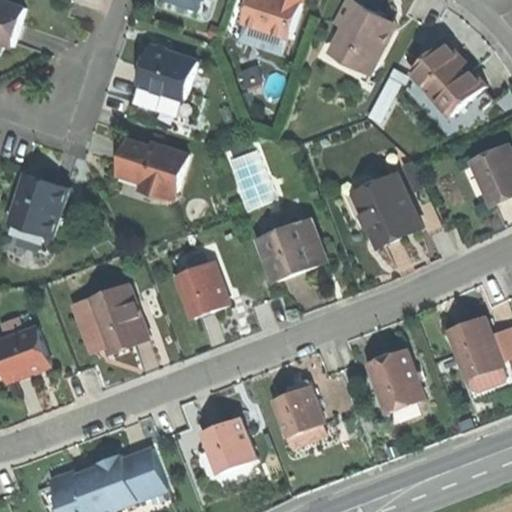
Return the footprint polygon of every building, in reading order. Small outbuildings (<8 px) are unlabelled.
[(29,8),(3,0),(0,0),(0,40),(16,46),(22,28),(29,8)] [(203,13),(207,0),(164,0),(203,13)] [(253,0),(246,23),(293,39),(306,0),(253,0)] [(371,10),(353,0),(351,0),(340,21),(349,26),(339,46),(357,56),(354,62),(374,73),(394,36),(387,32),(393,21),(371,10)] [(400,25),(393,21),(387,32),(394,36),(400,25)] [(293,39),(246,23),(240,39),(287,55),(293,39)] [(468,62),(449,42),(415,71),(455,116),(470,103),(481,115),(497,101),(487,89),(489,87),(468,62)] [(335,52),(354,62),(357,56),(339,46),(335,52)] [(201,62),(156,47),(150,64),(137,103),(166,112),(172,95),(188,101),(201,62)] [(413,76),(397,68),(371,117),(384,123),(405,83),(409,85),(413,76)] [(182,118),(188,101),(172,95),(166,112),(182,118)] [(162,149),(134,140),(129,156),(122,175),(157,186),(155,192),(177,199),(192,155),(163,146),(162,149)] [(511,145),(475,161),(494,202),(511,194),(511,193),(511,145)] [(61,207),(66,208),(72,189),(49,181),(29,175),(13,222),(52,235),(61,207)] [(401,175),(359,194),(383,247),(397,241),(405,237),(402,232),(423,223),(401,175)] [(57,236),(66,208),(61,207),(52,235),(57,236)] [(264,240),(280,282),(303,273),(324,264),(317,245),(323,243),(314,220),(297,227),(296,225),(291,221),(281,225),(280,231),(280,233),(264,240)] [(425,228),(423,223),(402,232),(405,237),(425,228)] [(179,256),(184,270),(224,255),(219,241),(179,256)] [(218,262),(181,276),(197,319),(216,311),(234,305),(218,262)] [(133,285),(93,300),(111,346),(113,351),(132,343),(152,336),(133,285)] [(96,352),(111,346),(93,300),(78,305),(96,352)] [(472,324),(454,331),(470,376),(471,375),(505,362),(506,362),(505,361),(496,335),(490,318),(472,324)] [(40,328),(0,343),(0,348),(13,381),(34,373),(55,365),(40,328)] [(511,329),(496,335),(505,361),(511,358),(511,329)] [(390,357),(374,363),(392,413),(429,399),(411,350),(390,357)] [(511,377),(505,362),(471,375),(476,390),(482,393),(508,383),(511,377)] [(292,389),(294,394),(305,390),(306,392),(315,389),(312,381),(292,389)] [(328,424),(315,389),(306,392),(305,390),(294,394),(291,395),(278,400),(292,438),(293,437),(327,424),(328,424)] [(226,425),(207,432),(223,473),(260,459),(249,429),(245,431),(241,420),(226,425)] [(331,435),(327,424),(293,437),(297,448),(331,435)] [(103,468),(94,471),(108,511),(118,511),(120,509),(172,489),(156,449),(127,460),(125,454),(113,459),(102,463),(103,468)] [(108,511),(94,471),(82,476),(76,473),(68,476),(61,479),(57,486),(67,511),(108,511)]
